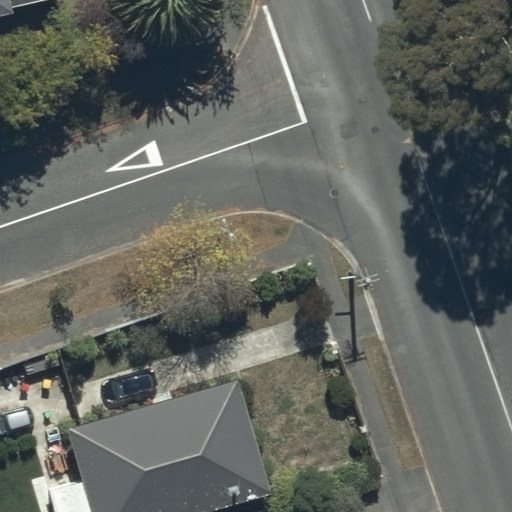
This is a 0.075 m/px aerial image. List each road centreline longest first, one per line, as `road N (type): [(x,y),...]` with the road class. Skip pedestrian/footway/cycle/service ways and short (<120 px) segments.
road 1 (residential): [(0,228),(394,97)]
road 2 (tertiary): [(394,97),(511,429)]
